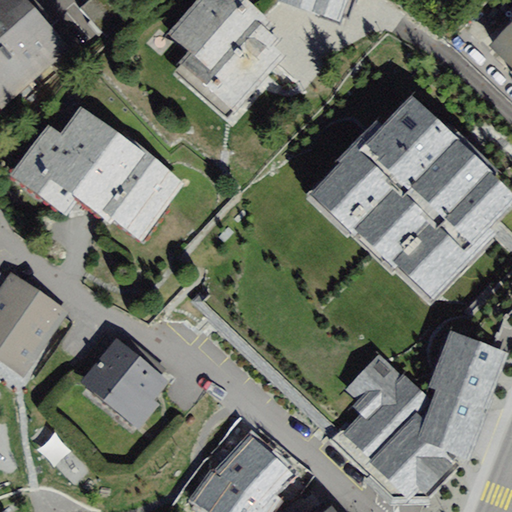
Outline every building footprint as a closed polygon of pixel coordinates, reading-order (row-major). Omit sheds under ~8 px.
[(14,0),(0,0),(0,102),(60,52),(14,0)] [(229,0),(187,0),(152,36),(174,57),(161,69),(227,127),(280,68),(260,51),(272,38),(229,0)] [(268,0),(267,5),(322,22),(327,0),(268,0)] [(511,9),(474,45),(511,81),(511,9)] [(381,511),(459,511),(511,351),(511,130),(435,58),(417,57),(383,26),(240,183),(184,257),(207,280),(160,327),(296,421),(381,511)] [(112,142),(71,111),(49,136),(39,128),(0,176),(0,177),(56,221),(67,209),(100,230),(103,226),(133,248),(180,185),(117,134),(112,142)] [(0,276),(0,368),(21,382),(63,317),(0,276)] [(168,389),(107,342),(70,390),(132,437),(168,389)] [(265,511),(273,502),(236,477),(233,480),(219,471),(211,481),(203,476),(182,506),(190,511),(265,511)]
